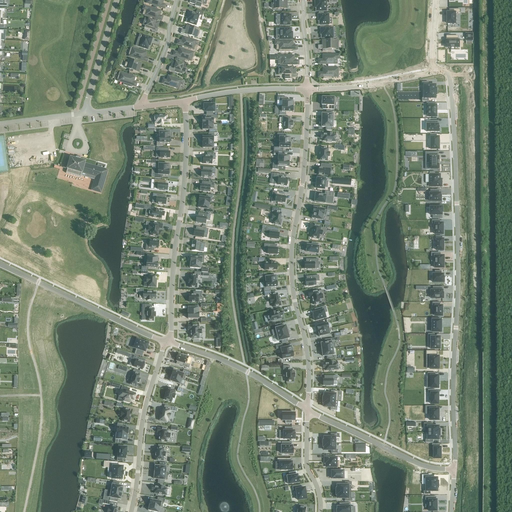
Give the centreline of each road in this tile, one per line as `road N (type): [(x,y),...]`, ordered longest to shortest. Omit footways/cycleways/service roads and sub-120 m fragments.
road 1 (residential): [(453,469),(452,110),(448,73),(432,71)]
road 2 (residential): [(307,89),(290,261),(308,361),(306,410)]
road 3 (residential): [(166,342),(184,184),(184,101)]
road 4 (residential): [(166,342),(0,264)]
road 5 (residential): [(166,342),(146,399),(130,511)]
road 6 (residential): [(306,410),(424,466),(453,469)]
road 7 (residential): [(306,410),(247,372),(166,342)]
road 8 (residential): [(307,89),(432,71)]
road 9 (residential): [(184,101),(307,89)]
